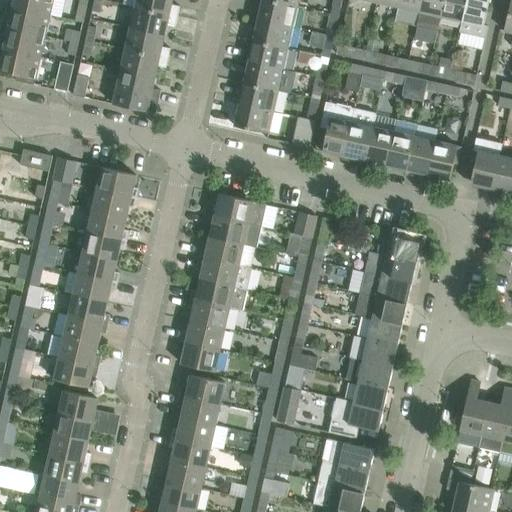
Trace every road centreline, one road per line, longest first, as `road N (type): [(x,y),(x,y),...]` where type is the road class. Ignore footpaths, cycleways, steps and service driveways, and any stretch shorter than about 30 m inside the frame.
road 1 (residential): [(438,329),(460,230),(444,205),(186,147)]
road 2 (residential): [(116,511),(141,401),(137,366),(186,147)]
road 3 (residential): [(186,147),(0,111)]
road 4 (residential): [(398,511),(438,329)]
road 5 (residential): [(186,147),(219,0)]
